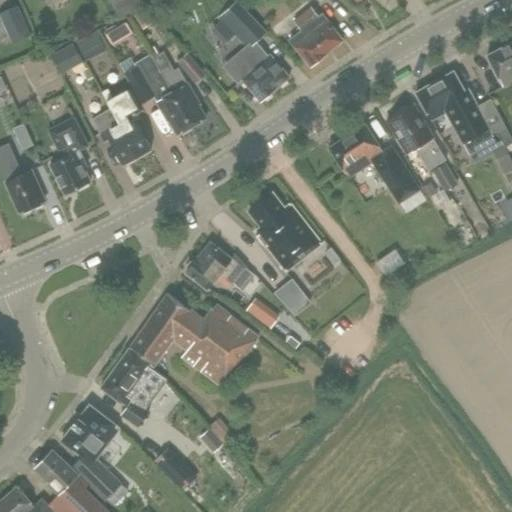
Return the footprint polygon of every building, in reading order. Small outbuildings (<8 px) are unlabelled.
[(108,0),(121,19),(142,6),(138,0),(108,0)] [(236,0),(235,0),(218,16),(244,44),(222,62),(238,81),(241,78),(260,101),(289,76),(269,54),(268,55),(256,41),(266,32),(236,0)] [(0,13),(0,37),(9,33),(12,41),(29,33),(17,6),(0,13)] [(142,28),(152,20),(143,7),(133,14),(142,28)] [(301,30),(289,40),(310,66),(342,40),(321,14),(318,16),(310,7),(293,21),(301,30)] [(128,22),(106,30),(112,44),(134,36),(128,22)] [(76,41),(85,59),(106,49),(97,31),(76,41)] [(511,41),(486,54),(502,86),(511,80),(511,41)] [(52,53),(62,72),(83,62),(73,43),(52,53)] [(206,72),(188,49),(178,58),(196,80),(206,72)] [(157,65),(156,65),(166,81),(165,81),(191,125),(205,117),(194,98),(196,97),(179,67),(172,71),(161,52),(152,57),(157,65)] [(191,125),(165,81),(166,81),(156,65),(157,65),(152,57),(136,67),(139,73),(127,79),(144,107),(155,101),(164,116),(166,115),(177,134),(191,125)] [(467,88),(464,90),(453,71),(415,92),(426,112),(430,119),(446,110),(470,153),(495,139),(492,132),(498,129),(506,125),(491,97),(477,105),(467,88)] [(124,92),(106,101),(113,113),(136,156),(150,148),(136,123),(141,121),(137,112),(136,113),(133,107),(124,92)] [(113,113),(106,101),(109,108),(91,118),(103,141),(108,139),(122,164),(136,156),(113,113)] [(403,106),(398,109),(419,145),(424,143),(436,165),(445,159),(432,137),(433,137),(422,118),(413,103),(409,106),(403,106)] [(428,170),(436,165),(424,143),(419,145),(398,109),(392,112),(390,117),(386,119),(406,153),(415,148),(428,170)] [(61,157),(49,163),(65,194),(90,181),(82,167),(85,165),(78,150),(87,145),(73,117),(47,130),(61,157)] [(364,123),(328,147),(347,177),(372,161),(394,194),(398,201),(419,188),(414,181),(391,145),(382,150),(364,123)] [(23,125),(13,129),(22,150),(32,145),(23,125)] [(498,129),(506,145),(511,141),(511,136),(506,125),(498,129)] [(44,200),(31,170),(31,169),(20,174),(11,153),(0,157),(0,169),(5,181),(18,211),(22,210),(23,213),(42,204),(41,202),(44,200)] [(458,182),(447,162),(435,168),(446,188),(458,182)] [(428,196),(436,192),(430,181),(422,186),(428,196)] [(271,192),(249,210),(261,226),(255,231),(285,270),(321,242),(290,203),(284,208),(271,192)] [(185,271),(207,289),(219,274),(231,284),(246,266),(235,254),(232,258),(210,241),(197,257),(197,256),(194,259),(190,261),(187,264),(187,268),(185,271)] [(287,282),(274,293),(295,316),(307,307),(287,282)] [(130,346),(154,364),(173,338),(186,350),(181,357),(221,386),(259,337),(216,304),(204,318),(167,293),(130,346)] [(254,298),(247,312),(273,325),(280,311),(254,298)] [(149,410),(131,398),(154,366),(128,348),(100,387),(125,405),(119,414),(137,427),(149,410)] [(89,404),(61,440),(80,454),(71,465),(105,500),(105,499),(112,506),(128,490),(97,459),(120,428),(89,404)] [(208,426),(224,442),(234,433),(218,416),(208,426)] [(168,447),(154,460),(168,476),(183,462),(168,447)] [(54,511),(113,511),(108,505),(77,476),(78,474),(52,449),(34,468),(48,481),(47,481),(48,484),(58,495),(48,505),(54,511)] [(52,511),(42,498),(34,505),(17,486),(0,500),(0,511),(52,511)]
